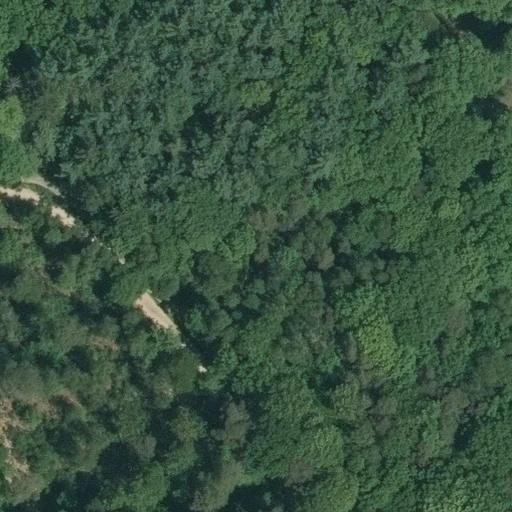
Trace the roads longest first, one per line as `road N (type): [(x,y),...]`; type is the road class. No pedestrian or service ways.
road 1 (track): [(0,83),(138,74),(180,60),(254,93),(329,83),(419,115),(490,116)]
road 2 (track): [(206,364),(321,296),(361,288),(470,298),(511,293)]
road 3 (track): [(21,190),(53,201),(206,364)]
road 4 (track): [(206,364),(342,511)]
road 5 (track): [(511,453),(497,475),(433,486),(389,511)]
